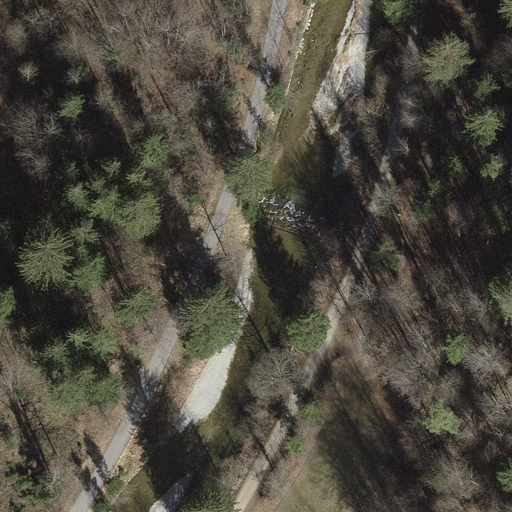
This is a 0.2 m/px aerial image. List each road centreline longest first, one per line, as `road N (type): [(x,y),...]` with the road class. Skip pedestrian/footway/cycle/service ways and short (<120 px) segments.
road 1 (track): [(282,0),(239,173),(171,352),(80,511)]
road 2 (track): [(239,511),(337,319),(389,162),(421,0)]
